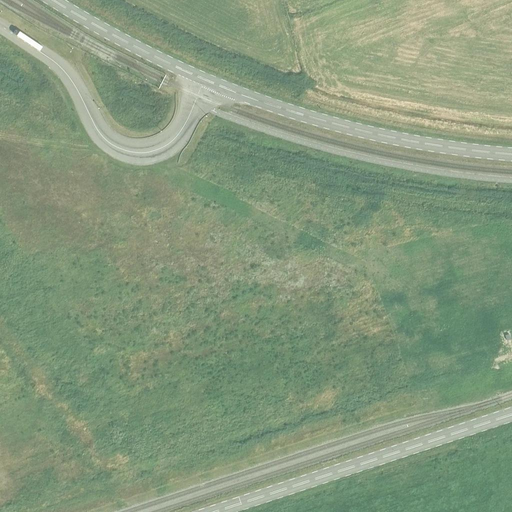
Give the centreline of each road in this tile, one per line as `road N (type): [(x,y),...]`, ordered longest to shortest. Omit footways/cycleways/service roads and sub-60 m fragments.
road 1 (unclassified): [(511,155),(397,140),(204,79)]
road 2 (unclassified): [(215,511),(398,465),(511,470)]
road 3 (unclassified): [(204,79),(169,145),(138,152),(97,130),(60,65),(0,24)]
road 4 (unclassified): [(204,79),(53,0)]
